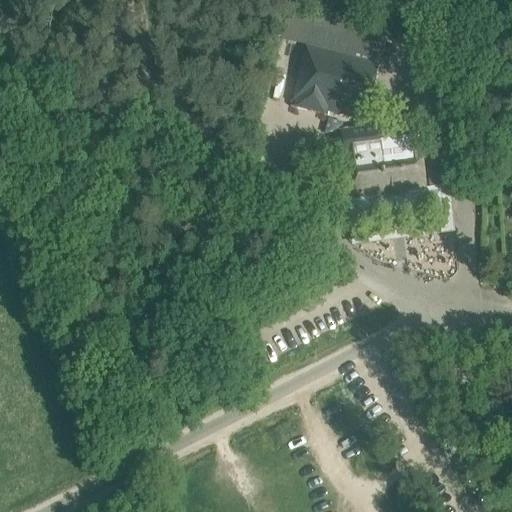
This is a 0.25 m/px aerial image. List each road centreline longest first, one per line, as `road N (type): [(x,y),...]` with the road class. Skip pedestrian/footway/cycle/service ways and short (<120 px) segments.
road 1 (unclassified): [(48,511),(414,320),(453,310)]
road 2 (track): [(274,197),(208,141),(191,140),(0,34)]
road 3 (unclassified): [(453,310),(466,282),(445,8)]
road 4 (unclassified): [(274,197),(363,269),(453,310)]
road 5 (unclassified): [(511,438),(457,352),(453,310)]
